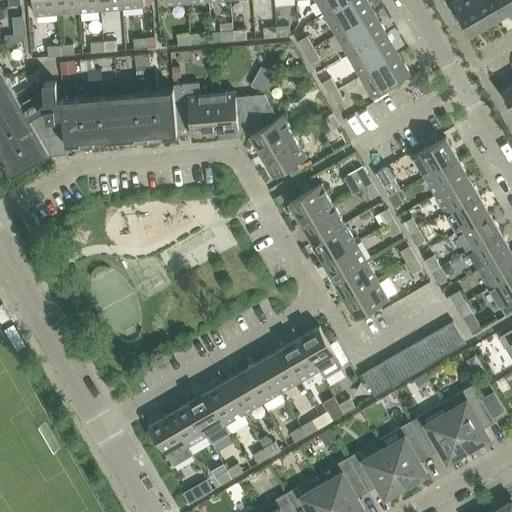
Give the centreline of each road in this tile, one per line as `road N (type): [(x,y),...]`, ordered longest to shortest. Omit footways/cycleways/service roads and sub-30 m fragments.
road 1 (residential): [(102,424),(289,315),(306,302),(307,281),(231,154),(78,169),(0,216)]
road 2 (residential): [(102,424),(0,248)]
road 3 (residential): [(511,171),(414,0)]
